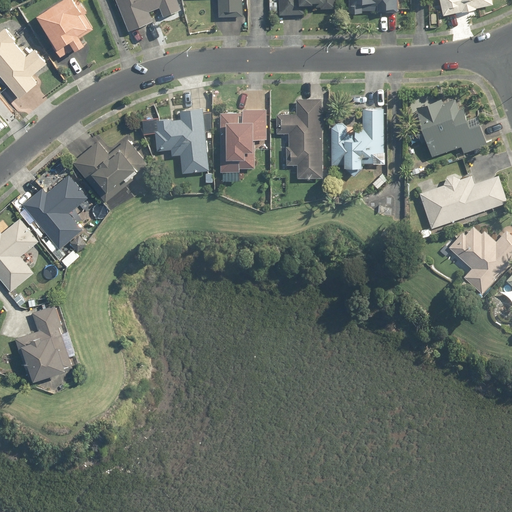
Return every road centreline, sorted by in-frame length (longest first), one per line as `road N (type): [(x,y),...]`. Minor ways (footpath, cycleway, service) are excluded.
road 1 (residential): [(490,53),(175,67),(65,114),(0,171)]
road 2 (track): [(396,56),(398,217)]
